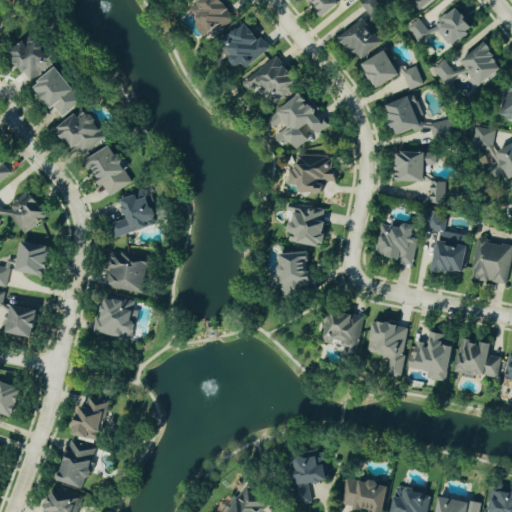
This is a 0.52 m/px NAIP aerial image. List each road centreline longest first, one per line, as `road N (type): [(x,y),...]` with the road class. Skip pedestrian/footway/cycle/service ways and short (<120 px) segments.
road 1 (residential): [(511,316),(369,288),(354,278),(364,137),(348,99),(274,0)]
road 2 (residential): [(12,511),(57,372),(81,252),(66,188),(0,106)]
